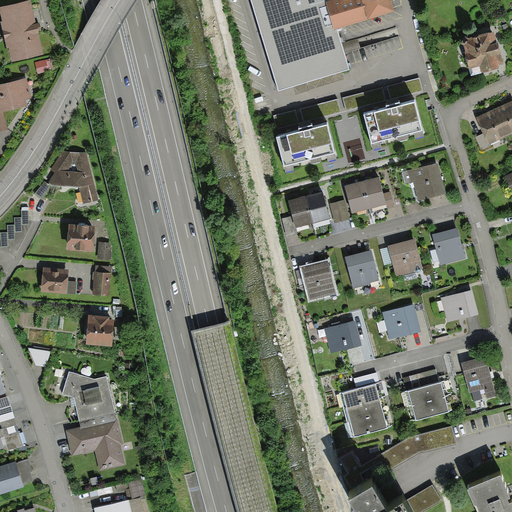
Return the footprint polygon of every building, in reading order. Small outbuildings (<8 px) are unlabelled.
[(327,0),(249,0),(277,91),(348,69),(336,28),(327,0)] [(327,0),(336,28),(395,10),(391,0),(327,0)] [(1,9),(13,58),(41,51),(29,3),(1,9)] [(493,33),(464,41),(472,72),(496,66),(493,55),(498,54),(493,33)] [(27,78),(0,83),(0,112),(4,111),(28,106),(26,100),(32,99),(27,78)] [(415,101),(365,113),(372,144),(422,130),(415,101)] [(511,103),(477,118),(487,141),(511,129),(511,103)] [(0,131),(8,129),(4,111),(0,112),(0,131)] [(327,124),(276,136),(284,167),(334,153),(327,124)] [(83,204),(99,200),(86,153),(70,152),(63,151),(50,170),(54,173),(48,183),(49,184),(49,183),(53,185),(61,186),(79,187),(83,204)] [(436,165),(407,172),(409,181),(413,180),(418,199),(443,193),(436,165)] [(378,179),(346,187),(352,213),(384,204),(378,179)] [(36,193),(41,197),(49,187),(50,185),(49,184),(48,183),(45,181),(36,193)] [(321,195),(290,203),(296,227),(327,219),(321,195)] [(0,233),(1,247),(8,247),(7,240),(15,239),(15,232),(22,232),(22,225),(29,224),(29,211),(22,211),(22,217),(15,218),(15,225),(8,225),(8,232),(0,233)] [(69,224),(67,250),(93,252),(95,226),(69,224)] [(455,229),(432,235),(440,263),(463,257),(455,229)] [(389,247),(397,275),(421,269),(413,240),(389,247)] [(111,243),(99,242),(98,259),(109,260),(110,253),(111,243)] [(345,259),(354,287),(377,280),(369,252),(345,259)] [(309,299),(333,292),(325,263),(301,270),(309,299)] [(69,269),(43,267),(41,292),(67,294),(69,269)] [(93,294),(109,296),(110,273),(95,272),(94,272),(93,294)] [(76,282),(69,281),(68,294),(76,295),(76,282)] [(441,299),(447,321),(476,313),(470,291),(441,299)] [(382,313),(388,338),(418,330),(412,305),(382,313)] [(86,344),(112,346),(114,320),(110,319),(110,316),(89,315),(89,319),(88,319),(86,344)] [(359,343),(354,321),(325,329),(331,351),(359,343)] [(124,326),(114,327),(116,340),(125,339),(124,326)] [(46,365),(51,350),(29,346),(36,363),(46,365)] [(462,363),(469,392),(482,389),(484,398),(494,395),(485,357),(462,363)] [(100,471),(125,465),(121,445),(124,444),(118,420),(116,420),(107,376),(95,379),(69,371),(62,394),(74,397),(74,398),(76,405),(80,426),(66,430),(72,456),(95,450),(100,471)] [(448,410),(440,381),(407,389),(415,419),(448,410)] [(390,425),(380,383),(348,391),(359,433),(390,425)] [(0,415),(13,412),(11,406),(0,408),(0,415)] [(0,423),(0,422),(15,418),(13,412),(0,415),(0,423)] [(15,418),(0,422),(0,423),(2,429),(7,427),(7,428),(17,425),(15,418)] [(2,429),(0,429),(0,436),(1,438),(4,437),(9,435),(9,434),(7,428),(7,427),(2,429)] [(23,446),(19,431),(9,434),(9,435),(4,437),(8,447),(9,450),(23,446)] [(16,461),(0,466),(0,494),(24,487),(23,484),(32,481),(30,472),(32,472),(28,460),(17,463),(16,461)] [(511,511),(511,504),(498,472),(467,486),(477,511),(511,511)] [(371,477),(348,492),(354,500),(349,502),(355,511),(412,511),(401,493),(387,502),(371,477)] [(130,490),(132,499),(141,498),(146,496),(142,479),(128,482),(130,490)] [(116,484),(118,493),(125,492),(125,491),(130,490),(128,482),(116,484)] [(129,500),(131,511),(144,511),(141,498),(132,499),(129,500)] [(127,500),(94,508),(94,511),(131,511),(129,500),(127,500)]
